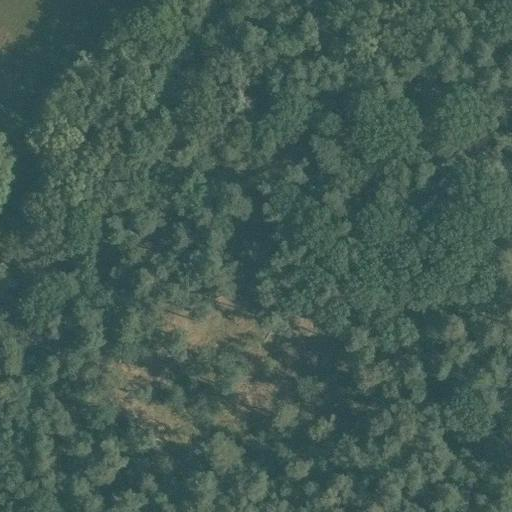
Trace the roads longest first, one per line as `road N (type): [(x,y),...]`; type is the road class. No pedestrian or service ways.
road 1 (track): [(295,159),(196,202),(0,254)]
road 2 (track): [(511,89),(295,159)]
road 3 (track): [(295,159),(276,100),(221,0)]
